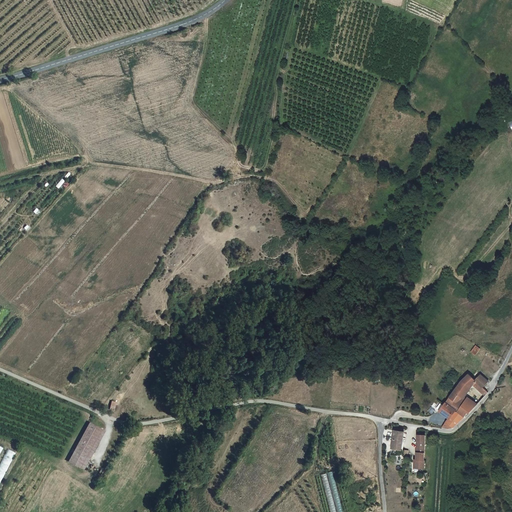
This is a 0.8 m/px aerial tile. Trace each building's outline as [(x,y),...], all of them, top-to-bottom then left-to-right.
[(476,355),(481,349),(477,345),(471,352),(476,355)] [(478,404),(469,394),(475,386),(479,382),(476,379),(481,374),(478,371),(473,376),(470,373),(463,380),(447,402),(457,410),(465,417),(468,412),(469,413),(478,404)] [(483,387),(489,382),(481,374),(476,379),(479,382),(475,386),(485,396),(489,392),(483,387)] [(447,412),(452,416),(457,410),(447,402),(440,410),(445,414),(447,412)] [(453,428),(465,417),(457,410),(452,416),(447,422),(453,428)] [(87,455),(103,429),(90,421),(69,459),(84,468),(90,457),(87,455)] [(453,428),(447,422),(441,429),(449,431),(453,428)] [(392,448),(402,450),(405,428),(401,428),(401,431),(395,430),(392,448)] [(424,452),(425,435),(419,435),(417,452),(415,452),(415,459),(423,460),(424,452)] [(0,487),(13,451),(5,448),(0,462),(0,487)] [(323,511),(328,511),(322,486),(318,487),(323,511)]
